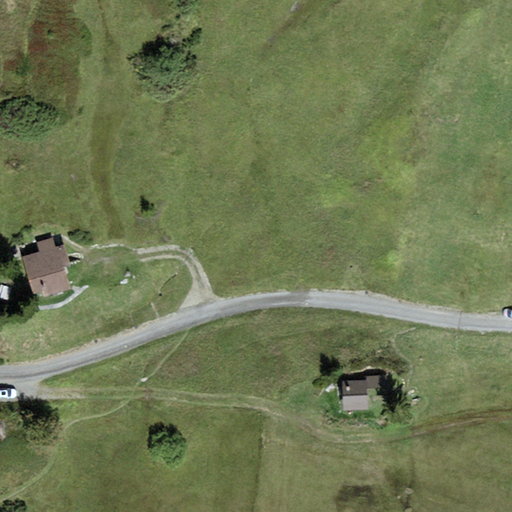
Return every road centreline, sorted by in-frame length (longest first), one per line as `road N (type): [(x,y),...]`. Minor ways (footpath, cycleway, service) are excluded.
road 1 (track): [(511,416),(335,436),(275,405),(151,395)]
road 2 (track): [(0,374),(41,369),(196,318)]
road 3 (track): [(196,318),(314,297),(374,309)]
road 4 (track): [(151,395),(17,388),(0,379)]
road 5 (track): [(196,318),(193,266),(181,253),(109,260)]
road 6 (track): [(374,309),(511,321)]
